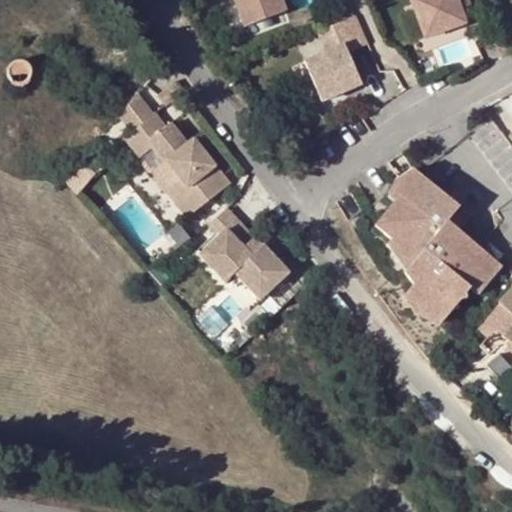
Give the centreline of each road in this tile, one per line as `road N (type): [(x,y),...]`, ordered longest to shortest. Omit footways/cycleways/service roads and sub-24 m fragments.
road 1 (residential): [(511,464),(405,362),(287,198)]
road 2 (residential): [(287,198),(511,70)]
road 3 (residential): [(287,198),(151,0)]
